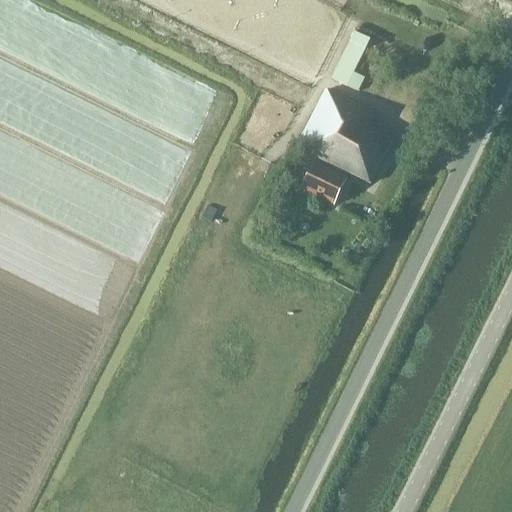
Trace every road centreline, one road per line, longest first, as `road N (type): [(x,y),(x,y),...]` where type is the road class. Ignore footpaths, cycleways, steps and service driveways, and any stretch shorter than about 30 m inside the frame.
road 1 (unclassified): [(293,511),(511,67)]
road 2 (tertiary): [(404,511),(511,293)]
